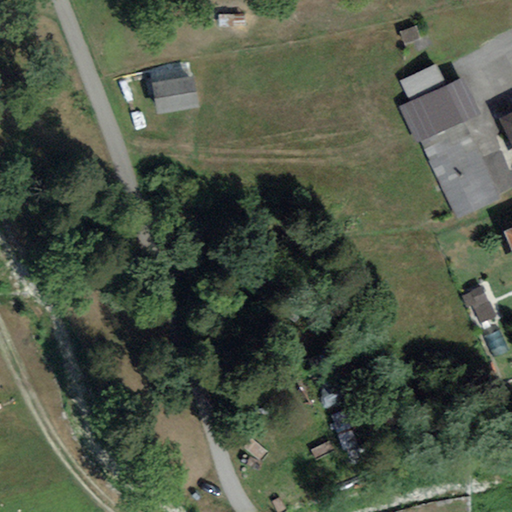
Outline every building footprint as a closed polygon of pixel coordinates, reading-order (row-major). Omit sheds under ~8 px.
[(411,95),(447,79),(441,66),(405,82),(411,95)] [(192,72),(150,80),(156,112),(198,105),(192,72)] [(481,111),(463,75),(401,105),(419,141),(481,111)] [(511,112),(502,118),(511,138),(511,112)] [(511,224),(501,228),(511,255),(511,224)] [(481,324),(502,315),(489,286),(468,295),(481,324)]
